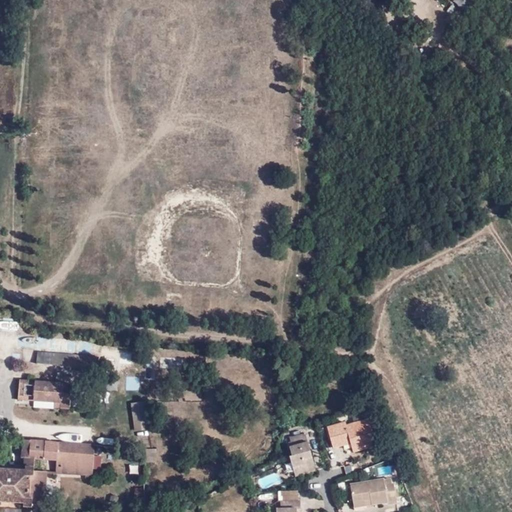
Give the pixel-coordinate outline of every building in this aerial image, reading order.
[(449,0),(436,0),(450,14),(457,8),(449,0)] [(2,317),(2,331),(17,331),(17,317),(2,317)] [(80,341),(79,353),(91,354),(92,342),(80,341)] [(36,363),(96,370),(98,357),(37,350),(36,363)] [(130,362),(129,351),(119,352),(121,363),(130,362)] [(104,372),(112,373),(114,359),(106,358),(104,372)] [(121,390),(141,389),(140,375),(120,376),(121,390)] [(19,398),(52,401),(61,402),(59,408),(69,408),(71,383),(20,380),(19,398)] [(131,401),(133,430),(149,429),(147,400),(131,401)] [(352,412),(353,420),(365,417),(364,410),(352,412)] [(332,446),(343,445),(342,440),(350,438),(351,443),(352,450),(374,445),(369,420),(346,424),(345,422),(328,426),(332,446)] [(288,454),(293,471),(313,465),(304,432),(288,437),(289,441),(286,442),(290,454),(288,454)] [(92,468),(94,445),(23,440),(22,456),(25,457),(35,457),(55,459),(60,459),(59,473),(91,475),(92,468)] [(100,445),(94,445),(92,468),(99,468),(100,445)] [(154,454),(145,453),(145,471),(153,472),(154,454)] [(35,457),(25,457),(25,466),(35,466),(35,457)] [(293,471),(294,474),(315,470),(313,465),(293,471)] [(35,466),(25,466),(24,471),(0,469),(0,499),(22,501),(22,505),(44,506),(46,472),(35,471),(35,466)] [(351,483),(353,499),(371,497),(373,501),(388,499),(389,502),(396,500),(395,483),(385,483),(384,478),(351,483)] [(294,511),(295,507),(299,503),(299,499),(280,498),(279,507),(275,506),(275,511),(294,511)] [(185,511),(191,509),(188,503),(171,511),(185,511)]
